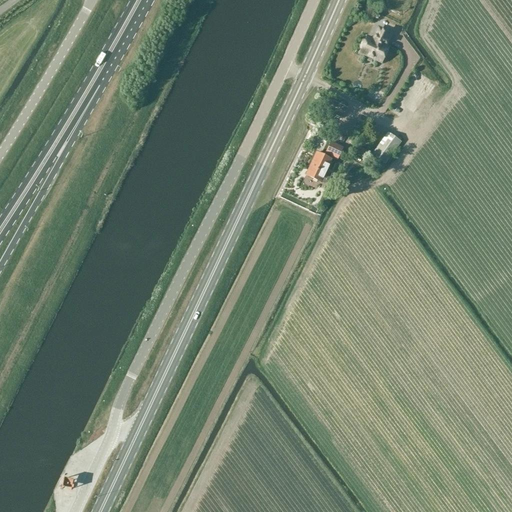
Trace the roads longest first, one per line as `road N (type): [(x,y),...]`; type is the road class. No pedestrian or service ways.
road 1 (unclassified): [(75,511),(123,392),(313,0)]
road 2 (primary): [(100,511),(338,0)]
road 3 (primary): [(132,0),(0,220)]
road 4 (unclassified): [(91,0),(0,154)]
road 5 (primary): [(0,269),(79,112)]
road 6 (primary): [(0,235),(79,112)]
road 7 (primary): [(79,112),(143,0)]
